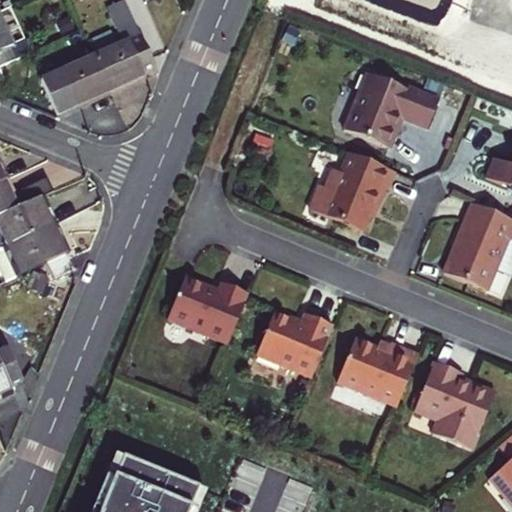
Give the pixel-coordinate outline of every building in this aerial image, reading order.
[(95,58),(113,97),(139,85),(161,75),(125,0),(106,9),(123,45),(95,58)] [(0,68),(34,52),(29,40),(11,48),(0,23),(0,68)] [(85,110),(113,97),(95,58),(41,83),(59,122),(85,110)] [(407,90),(406,92),(368,76),(360,96),(357,97),(352,108),(354,110),(345,132),(389,150),(398,130),(397,127),(400,119),(427,130),(439,103),(407,90)] [(394,174),(348,155),(340,175),(332,172),(325,189),(319,187),(309,212),(363,234),(382,188),(387,190),(394,174)] [(511,166),(511,167),(495,160),(486,180),(509,189),(511,186),(511,160),(511,161),(511,166)] [(21,190),(28,204),(44,196),(52,192),(46,178),(21,190)] [(0,217),(21,208),(12,188),(8,180),(0,183),(0,217)] [(0,251),(57,225),(50,211),(44,196),(28,204),(21,208),(0,217),(0,251)] [(511,222),(472,206),(443,276),(486,293),(495,271),(508,240),(511,242),(511,222)] [(0,272),(5,283),(46,264),(65,255),(69,253),(67,247),(57,225),(0,251),(0,272)] [(511,242),(508,240),(495,271),(509,277),(511,269),(511,242)] [(54,281),(73,272),(68,261),(65,255),(46,264),(54,281)] [(49,279),(33,273),(26,289),(43,296),(49,279)] [(218,293),(185,279),(167,322),(228,346),(248,296),(221,285),(218,293)] [(311,379),(332,328),(305,316),(301,327),(273,315),(256,356),(311,379)] [(377,351),(354,341),(337,384),(397,408),(418,358),(391,346),(387,355),(377,351)] [(377,351),(387,355),(391,346),(380,342),(377,351)] [(0,398),(24,387),(5,348),(0,350),(0,398)] [(434,364),(414,413),(438,422),(432,436),(471,452),(495,395),(468,384),(466,388),(458,385),(462,375),(434,364)] [(511,511),(511,461),(489,481),(502,497),(505,495),(511,503),(511,511)] [(98,511),(194,511),(201,496),(118,464),(98,511)]
